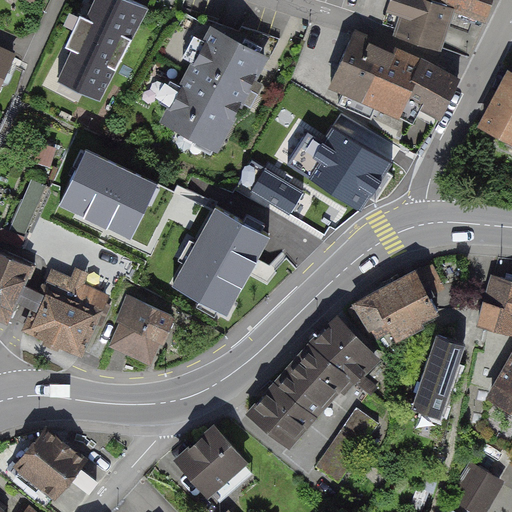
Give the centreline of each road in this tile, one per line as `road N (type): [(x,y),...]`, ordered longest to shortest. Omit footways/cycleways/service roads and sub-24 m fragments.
road 1 (secondary): [(422,222),(370,246),(254,358),(190,396)]
road 2 (residential): [(485,68),(282,0)]
road 3 (secondary): [(190,396),(148,405),(8,400)]
road 4 (residential): [(422,222),(485,68)]
road 5 (residential): [(190,396),(96,511)]
